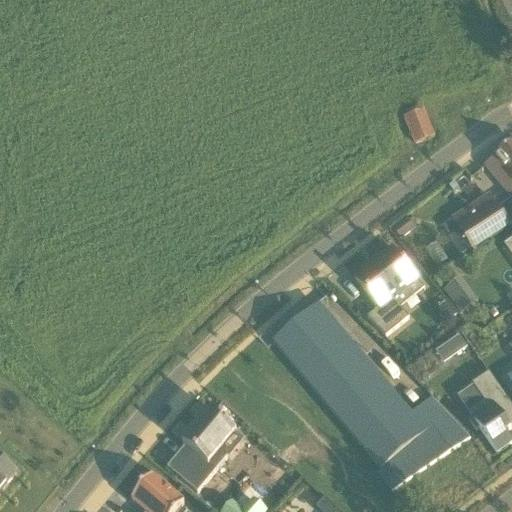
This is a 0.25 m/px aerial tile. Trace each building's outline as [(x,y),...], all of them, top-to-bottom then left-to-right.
[(423,110),(405,118),(408,126),(415,145),(434,137),(426,119),(423,110)] [(511,144),(486,167),(511,198),(511,144)] [(469,210),(453,220),(460,231),(472,250),(509,226),(499,210),(497,207),(475,220),(469,210)] [(400,239),(410,232),(402,221),(392,228),(400,239)] [(393,250),(355,280),(379,310),(367,319),(386,338),(409,320),(393,300),(417,281),(410,271),(412,270),(402,258),(401,260),(393,250)] [(473,310),(455,286),(445,294),(462,318),(473,310)] [(311,313),(274,344),(384,470),(421,438),(406,421),(311,313)] [(436,351),(445,365),(469,350),(460,336),(436,351)] [(484,402),(468,413),(472,419),(469,422),(476,432),(479,430),(497,455),(511,443),(505,434),(511,429),(511,407),(489,374),(472,385),(484,402)] [(188,472),(181,480),(198,494),(217,471),(227,459),(228,458),(221,451),(229,441),(235,434),(236,433),(210,412),(210,413),(206,419),(201,424),(200,423),(191,433),(192,435),(188,440),(184,445),(183,445),(182,445),(185,448),(198,459),(188,472)] [(0,494),(16,474),(0,461),(0,494)] [(151,478),(132,501),(145,511),(177,511),(184,505),(166,490),(167,485),(159,478),(154,480),(151,478)] [(325,499),(315,509),(318,511),(325,511),(331,505),(325,499)]
